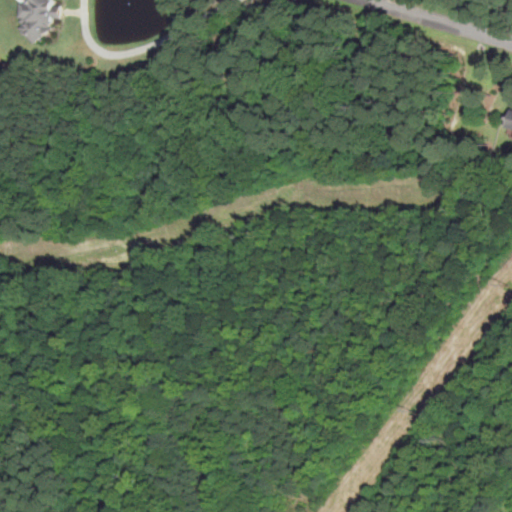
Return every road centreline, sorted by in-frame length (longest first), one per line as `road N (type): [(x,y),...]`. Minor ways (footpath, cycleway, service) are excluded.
road 1 (residential): [(511,42),(373,0)]
road 2 (residential): [(107,54),(180,32),(236,0)]
